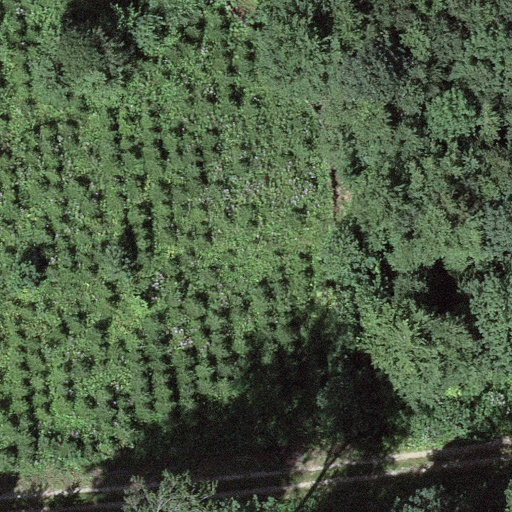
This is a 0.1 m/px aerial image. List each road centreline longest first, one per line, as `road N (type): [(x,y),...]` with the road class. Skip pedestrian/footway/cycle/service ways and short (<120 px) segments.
road 1 (track): [(0,500),(198,489),(511,444)]
road 2 (track): [(365,174),(511,172)]
